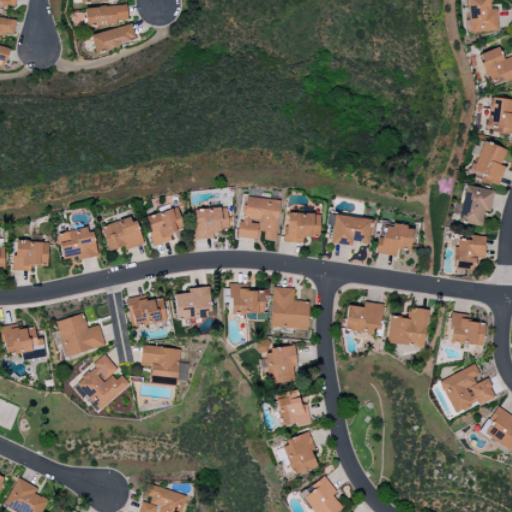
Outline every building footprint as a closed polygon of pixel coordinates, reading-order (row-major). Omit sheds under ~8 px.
[(14,0),(0,0),(0,8),(14,9),(14,0)] [(496,31),(496,10),(490,10),(489,0),(465,0),(467,32),(496,31)] [(85,26),(116,25),(116,20),(126,20),(126,6),(84,8),(85,26)] [(15,21),(0,18),(0,36),(11,38),(15,21)] [(94,52),(135,41),(130,24),(89,35),(94,52)] [(9,49),(0,46),(0,69),(2,70),(9,49)] [(511,79),(511,62),(511,57),(501,59),(499,48),(479,53),(486,86),(511,79)] [(511,114),(511,105),(511,100),(489,97),(484,131),(511,134),(511,114)] [(506,150),(483,141),(470,175),(497,186),(504,167),(500,165),(506,150)] [(457,223),(481,227),(483,212),(489,212),(493,191),(464,186),(457,223)] [(256,239),(257,231),(264,232),(263,239),(275,241),(279,200),(245,197),(242,222),(238,222),(236,238),(256,239)] [(181,223),(177,208),(144,217),(153,246),(169,241),(167,234),(177,232),(175,225),(181,223)] [(226,208),(193,209),(194,239),(212,239),(211,231),(227,231),(226,208)] [(319,214),(285,213),(284,242),(303,243),(303,237),(318,238),(319,214)] [(352,246),(353,242),(367,244),(370,220),(333,215),(330,243),(352,246)] [(142,245),(133,216),(100,227),(108,252),(123,247),(124,250),(142,245)] [(395,256),(395,250),(410,251),(412,228),(383,225),(382,238),(376,238),(374,254),(395,256)] [(61,260),(77,257),(77,259),(95,257),(91,228),(57,233),(61,260)] [(484,237),(470,236),(469,240),(454,239),(452,270),(474,271),(474,258),(483,259),(484,237)] [(13,271),(32,271),(33,266),(47,266),(47,242),(13,241),(13,271)] [(263,291),(240,291),(240,284),(229,284),(228,313),(263,314),(263,291)] [(174,294),(175,319),(209,318),(208,288),(187,288),(187,294),(174,294)] [(293,289),(271,288),(270,328),(306,330),(307,302),(292,301),(293,289)] [(161,298),(144,301),(143,296),(127,299),(133,328),(166,321),(161,298)] [(382,304),(362,302),(361,308),(345,306),(343,332),(379,335),(382,304)] [(386,344),(423,347),(427,310),(407,308),(406,318),(388,316),(386,344)] [(484,323),(467,322),(467,315),(450,313),(447,343),(481,346),(484,323)] [(54,322),(65,358),(104,346),(97,325),(86,329),(81,314),(54,322)] [(34,327),(15,330),(15,325),(1,327),(4,354),(43,349),(42,340),(35,341),(34,327)] [(293,346),(269,348),(268,340),(255,341),(256,354),(265,353),(268,384),(292,382),(291,364),(295,364),(293,346)] [(175,386),(178,349),(141,346),(139,366),(150,367),(149,383),(175,386)] [(129,385),(118,373),(103,354),(91,364),(94,368),(71,387),(82,400),(85,397),(97,412),(129,385)] [(438,380),(452,414),(477,403),(478,405),(494,398),(486,379),(475,383),(473,378),(478,375),(474,365),(438,380)] [(281,428),(309,422),(306,405),(299,406),(296,390),(275,394),(281,428)] [(479,432),(509,452),(511,446),(511,424),(510,423),(511,420),(511,417),(495,406),(479,432)] [(316,466),(310,452),(314,450),(307,432),(279,444),(292,476),(316,466)] [(312,511),(337,511),(342,509),(332,495),(335,493),(323,476),(310,486),(313,491),(303,498),(312,511)] [(137,511),(182,511),(186,495),(146,486),(143,495),(150,497),(149,504),(140,502),(137,511)]
